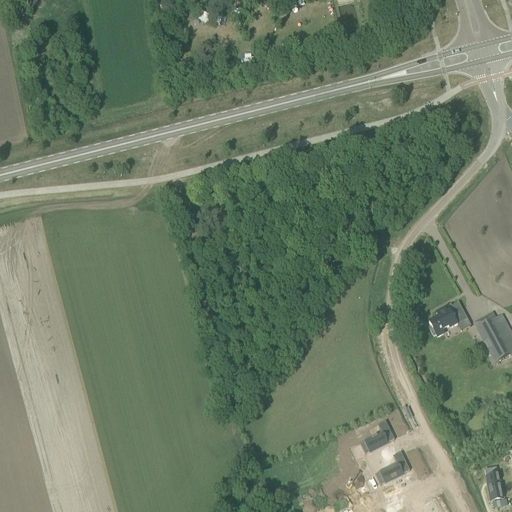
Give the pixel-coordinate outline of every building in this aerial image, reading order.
[(280,1),(277,0),(270,2),(275,13),(280,11),(279,8),(281,6),(280,1)] [(438,319),(429,324),(431,329),(429,330),(433,338),(435,337),(437,339),(443,335),(441,332),(448,328),(449,330),(457,326),(467,320),(458,304),(451,307),(450,306),(447,307),(436,314),(438,319)] [(495,320),(492,314),(472,325),(494,365),(501,362),(511,355),(511,336),(502,317),(495,320)] [(381,435),(359,445),(365,456),(386,445),(394,442),(389,431),(385,423),(377,427),(381,435)] [(396,466),(375,476),(380,487),(401,476),(409,473),(400,454),(392,458),(396,466)] [(496,469),(485,471),(486,478),(487,483),(487,485),(487,486),(489,497),(490,502),(491,503),(491,502),(502,500),(501,495),(498,476),(496,469)] [(492,504),(493,511),(508,508),(506,501),(492,504)]
